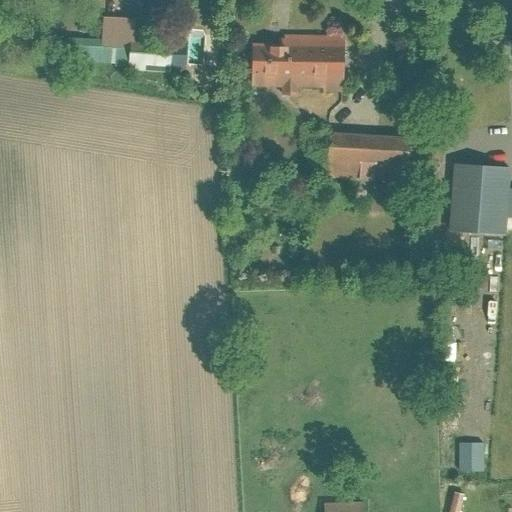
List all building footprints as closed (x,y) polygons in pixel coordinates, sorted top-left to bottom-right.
[(128,24),(101,22),(99,44),(98,65),(125,67),(128,24)] [(251,51),(251,89),(279,89),(279,98),(297,98),(297,89),(321,89),(321,94),(343,94),(343,39),(289,39),(289,51),(251,51)] [(69,63),(98,65),(99,44),(70,42),(69,63)] [(175,60),(128,57),(127,72),(174,75),(175,60)] [(407,142),(328,137),(325,180),(404,184),(407,142)] [(504,240),(508,171),(454,167),(449,236),(504,240)] [(397,193),(371,191),(370,213),(395,214),(397,193)] [(460,442),(459,471),(484,471),(485,442),(460,442)] [(448,511),(458,511),(462,498),(452,496),(448,511)]
